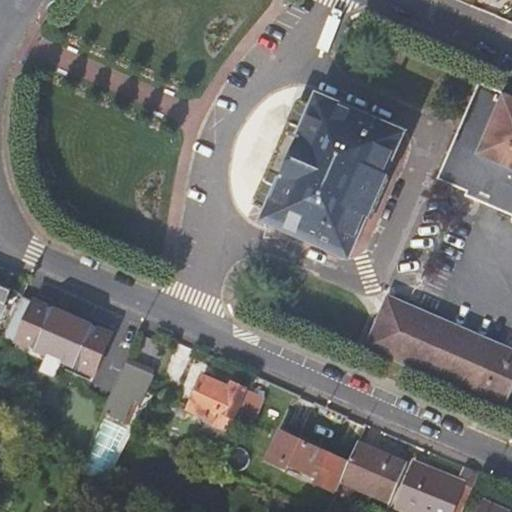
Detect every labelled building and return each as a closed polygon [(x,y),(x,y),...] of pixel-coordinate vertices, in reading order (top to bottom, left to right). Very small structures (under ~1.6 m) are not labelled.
[(511,95),(481,82),(440,178),(492,200),(499,180),(508,183),(503,194),(511,198),(511,95)] [(319,96),(314,107),(301,101),(258,202),(271,208),(266,219),(321,244),(326,233),(354,246),(367,215),(372,218),(389,174),(386,172),(398,143),(370,131),(375,120),(319,96)] [(0,317),(11,292),(0,287),(0,317)] [(511,393),(511,348),(412,306),(390,296),(369,344),(508,404),(511,393)] [(113,336),(35,301),(17,343),(48,356),(64,363),(94,376),(113,336)] [(64,363),(48,356),(41,372),(57,379),(64,363)] [(154,372),(127,360),(104,412),(122,419),(132,397),(137,399),(141,401),(154,372)] [(203,442),(222,450),(248,389),(232,381),(230,387),(204,375),(189,409),(212,419),(203,442)] [(128,422),(137,399),(132,397),(122,419),(128,422)] [(322,449),(280,431),(268,460),(286,468),(288,465),(321,479),(327,468),(316,463),(322,449)] [(407,462),(359,442),(342,482),(390,503),(407,462)] [(396,506),(409,511),(459,511),(472,484),(415,461),(396,506)] [(481,511),(510,511),(487,502),(481,511)]
